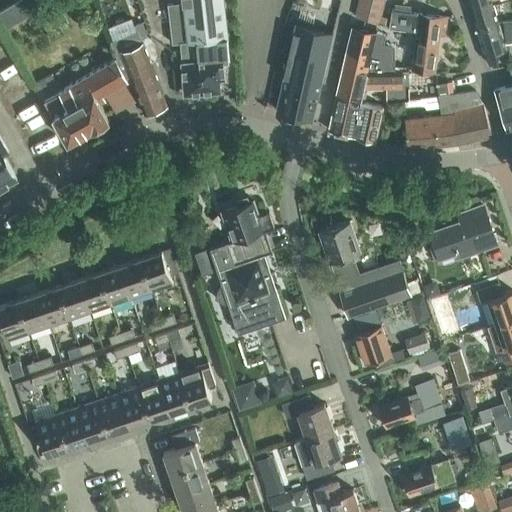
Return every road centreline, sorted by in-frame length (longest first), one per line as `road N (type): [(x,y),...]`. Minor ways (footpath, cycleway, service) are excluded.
road 1 (residential): [(391,511),(289,207),(303,141)]
road 2 (residential): [(0,221),(109,153),(177,125),(206,122),(303,141)]
road 3 (residential): [(313,143),(397,163),(497,155)]
road 4 (residential): [(508,152),(455,0)]
road 5 (unclassified): [(313,143),(349,0)]
